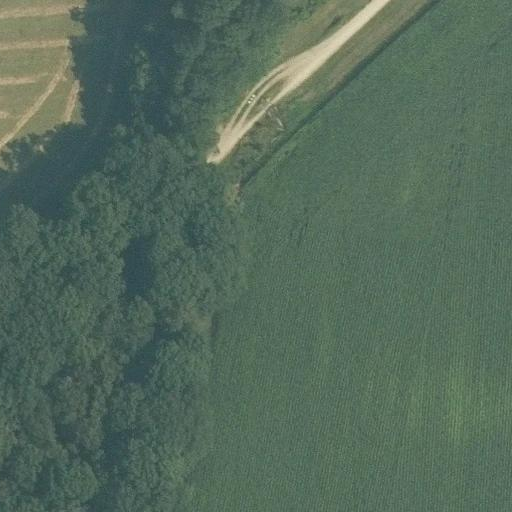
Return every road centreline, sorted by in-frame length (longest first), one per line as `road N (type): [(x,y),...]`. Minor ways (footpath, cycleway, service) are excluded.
road 1 (track): [(213,161),(0,359)]
road 2 (track): [(376,0),(213,161)]
